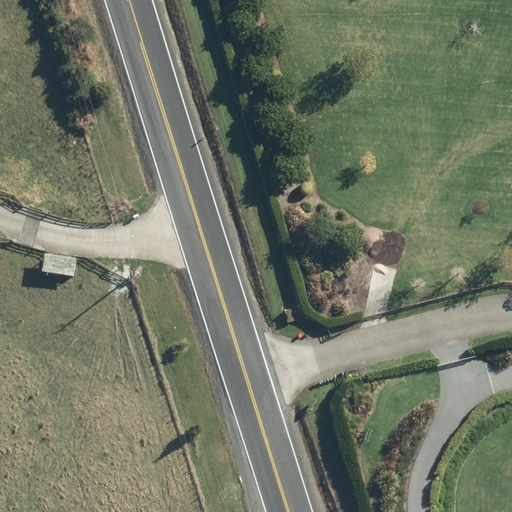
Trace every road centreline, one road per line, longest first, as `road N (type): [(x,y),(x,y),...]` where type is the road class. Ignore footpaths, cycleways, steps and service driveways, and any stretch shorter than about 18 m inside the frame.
road 1 (secondary): [(247,382),(131,0)]
road 2 (unknown): [(351,353),(363,265),(393,206),(452,122),(490,100),(511,98)]
road 3 (unclassified): [(247,382),(511,314)]
road 4 (secondary): [(288,511),(247,382)]
